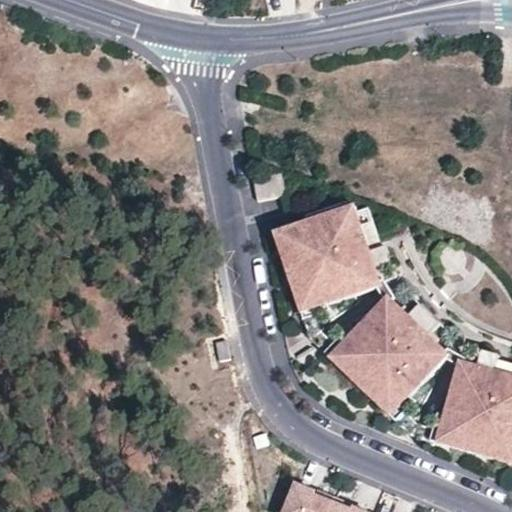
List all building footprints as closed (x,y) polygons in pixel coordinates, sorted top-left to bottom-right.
[(292,0),(268,0),(270,9),(293,5),(292,0)] [(357,208),(277,234),(285,256),(296,252),(299,264),(289,267),(313,341),(324,333),(318,318),(316,311),(330,306),(385,288),(371,248),(381,243),(370,210),(360,214),(357,208)] [(285,256),(289,267),(299,264),(296,252),(285,256)] [(331,341),(323,351),(347,376),(357,367),(362,372),(352,381),(372,399),(381,390),(386,394),(377,403),(403,428),(412,419),(408,414),(402,409),(412,399),(452,357),(439,344),(405,312),(391,299),(342,350),(331,341)] [(416,300),(405,312),(439,344),(450,333),(416,300)] [(316,311),(318,318),(334,313),(330,306),(316,311)] [(227,341),(216,343),(219,364),(231,362),(227,341)] [(468,365),(511,378),(511,366),(501,363),(502,357),(472,349),(468,365)] [(511,378),(468,365),(463,364),(443,434),(431,430),(428,441),(461,451),(465,440),(503,451),(499,462),(511,465),(511,378)] [(357,367),(347,376),(352,381),(362,372),(357,367)] [(381,390),(372,399),(377,403),(386,394),(381,390)] [(402,409),(408,414),(419,403),(412,399),(402,409)] [(465,440),(461,451),(499,462),(503,451),(465,440)] [(318,495),(297,486),(286,511),(335,511),(338,507),(317,498),(318,495)]
